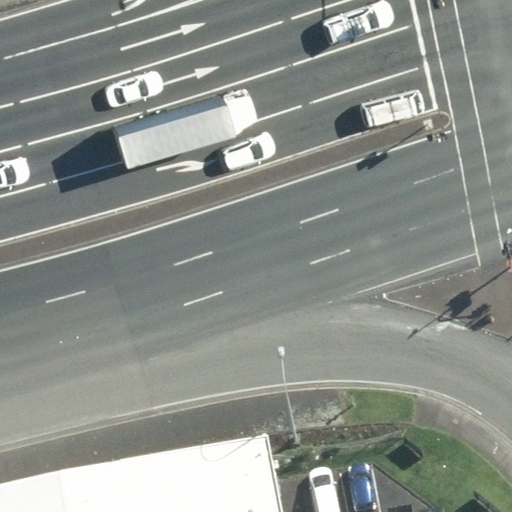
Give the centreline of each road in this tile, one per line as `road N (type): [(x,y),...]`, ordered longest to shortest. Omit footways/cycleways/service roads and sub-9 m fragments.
road 1 (primary): [(511,168),(29,321)]
road 2 (primary): [(511,397),(444,363),(352,344),(29,321)]
road 3 (primary): [(123,97),(405,0)]
road 4 (primary): [(123,97),(225,0)]
road 5 (primary): [(0,133),(123,97)]
